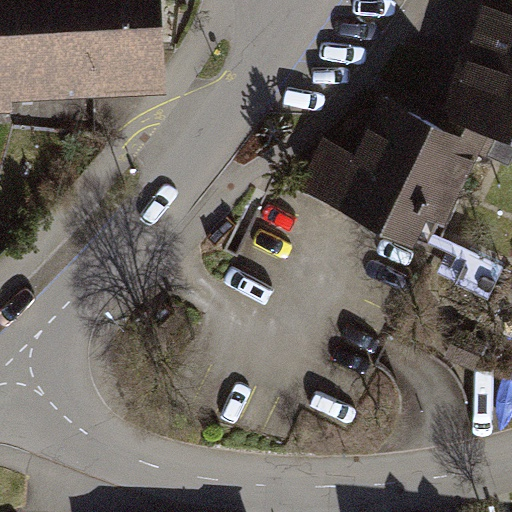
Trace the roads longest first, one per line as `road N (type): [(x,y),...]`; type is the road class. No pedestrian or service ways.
road 1 (residential): [(10,363),(71,422),(124,458),(212,480),(330,490),(511,466)]
road 2 (residential): [(303,0),(212,144),(10,363)]
